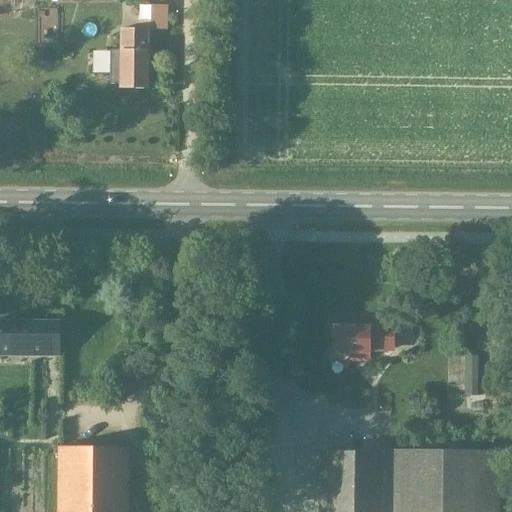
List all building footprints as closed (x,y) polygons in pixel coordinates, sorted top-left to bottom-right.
[(147,89),(147,51),(147,30),(120,30),(120,31),(121,31),(121,51),(110,51),(110,85),(120,85),(120,89),(147,89)] [(393,349),(393,324),(392,324),(392,327),(369,327),(333,327),(333,353),(348,353),(348,358),(369,358),(369,349),(393,349)] [(43,361),(44,327),(0,326),(0,357),(22,358),(22,361),(43,361)] [(82,357),(82,346),(122,346),(122,330),(65,330),(65,357),(82,357)] [(121,360),(121,347),(83,347),(83,359),(121,360)] [(41,436),(42,420),(5,417),(4,433),(41,436)] [(126,511),(127,449),(58,448),(56,511),(126,511)] [(495,511),(496,455),(320,453),(319,511),(495,511)]
